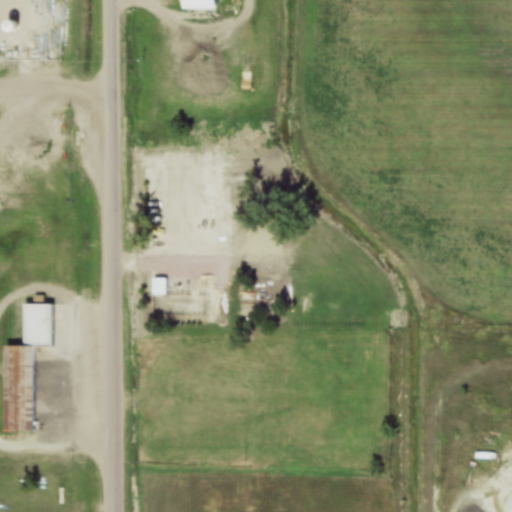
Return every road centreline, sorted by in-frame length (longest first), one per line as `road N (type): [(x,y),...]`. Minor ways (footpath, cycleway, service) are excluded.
road 1 (residential): [(117,511),(112,0)]
road 2 (residential): [(429,511),(436,401),(486,369),(511,368)]
